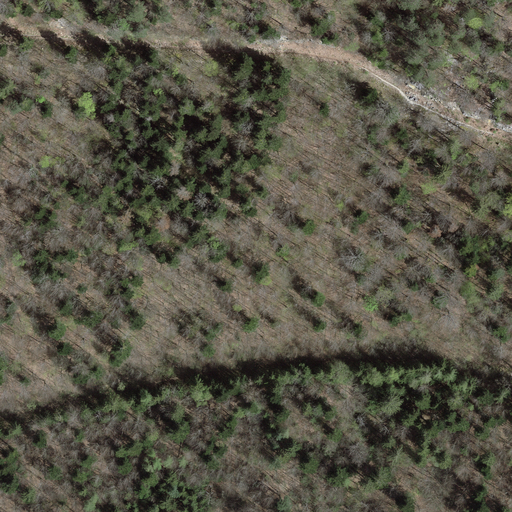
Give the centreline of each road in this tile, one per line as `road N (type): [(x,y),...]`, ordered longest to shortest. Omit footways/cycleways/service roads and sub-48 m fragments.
road 1 (track): [(0,34),(313,51),(360,64),(434,109),(511,138)]
road 2 (track): [(511,366),(434,356),(277,360),(0,416)]
